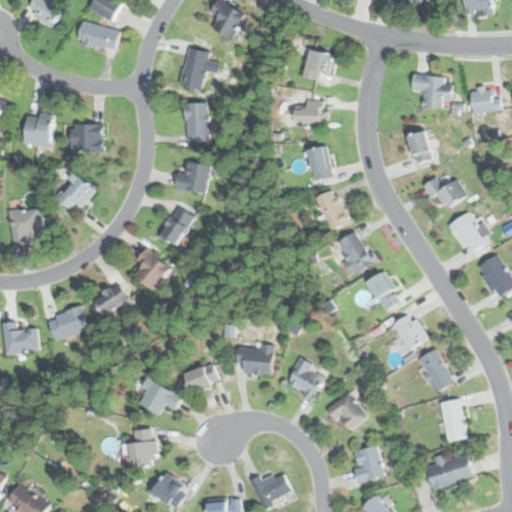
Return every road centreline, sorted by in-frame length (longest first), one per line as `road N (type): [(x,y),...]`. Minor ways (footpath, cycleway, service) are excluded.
road 1 (residential): [(511,496),(493,372),(391,210),(369,158),(364,121),(382,36)]
road 2 (residential): [(0,282),(65,268),(104,242),(123,217),(142,169),(143,59),(170,0)]
road 3 (residential): [(322,511),(313,460),(290,433),(252,424),(211,446)]
road 4 (residential): [(140,88),(48,77),(0,44)]
road 5 (residential): [(511,44),(382,36)]
